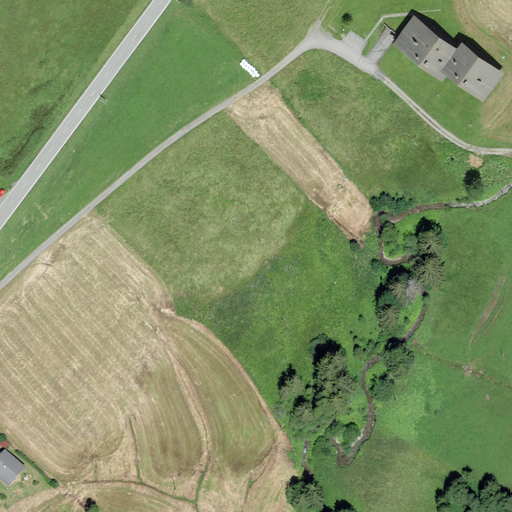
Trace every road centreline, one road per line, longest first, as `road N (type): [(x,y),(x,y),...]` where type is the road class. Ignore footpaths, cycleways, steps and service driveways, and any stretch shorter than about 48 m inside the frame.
road 1 (primary): [(0,216),(162,0)]
road 2 (track): [(511,154),(477,150),(439,130),(384,79)]
